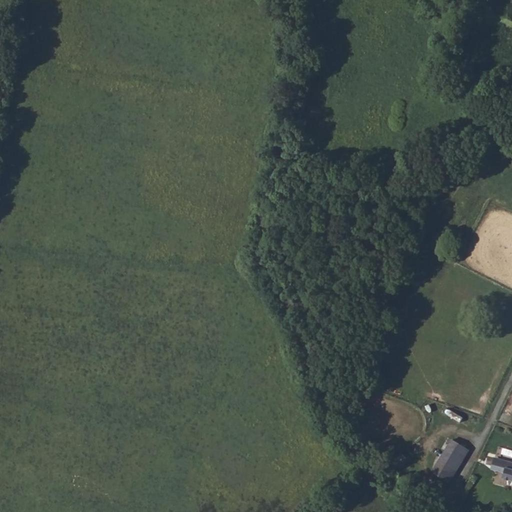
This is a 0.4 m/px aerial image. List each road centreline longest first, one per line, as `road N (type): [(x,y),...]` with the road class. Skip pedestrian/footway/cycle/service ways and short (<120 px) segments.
road 1 (track): [(429,511),(327,425),(282,294),(263,265),(302,43),(289,7),(266,0)]
road 2 (track): [(511,133),(486,154),(377,191),(279,172)]
